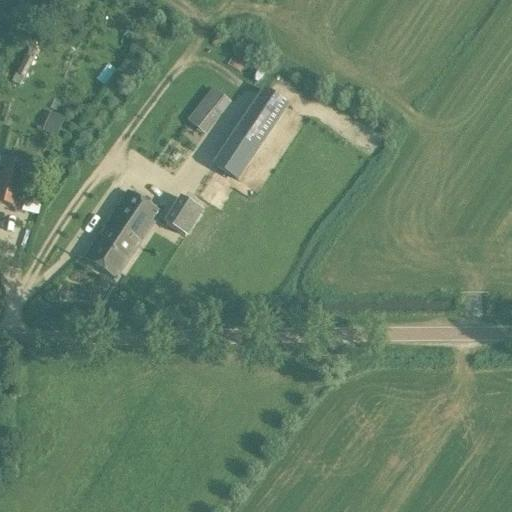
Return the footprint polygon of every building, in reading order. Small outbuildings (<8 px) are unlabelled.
[(16,75),(24,79),(33,62),(25,57),(16,75)] [(210,130),(230,104),(214,91),(194,117),(210,130)] [(266,92),(216,168),(230,177),(237,182),(288,106),(266,92)] [(40,132),(55,139),(64,117),(49,110),(40,132)] [(5,159),(0,178),(0,203),(13,207),(18,186),(29,189),(34,166),(5,159)] [(160,214),(128,194),(82,258),(116,279),(160,214)] [(220,213),(205,203),(201,211),(180,198),(164,224),(186,237),(185,238),(199,247),(220,213)]
